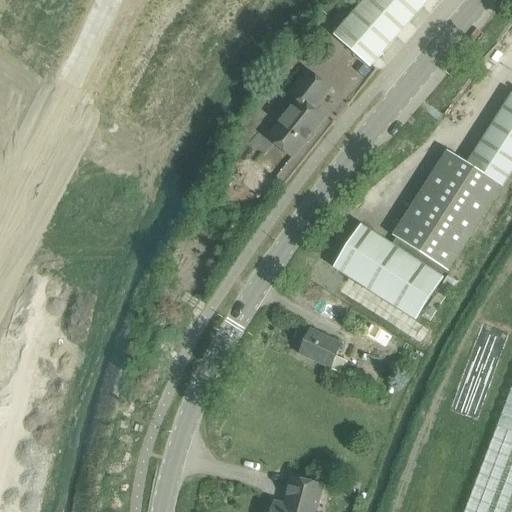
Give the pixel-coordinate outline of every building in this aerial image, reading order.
[(365,0),(334,37),(370,68),(430,0),(365,0)] [(293,157),(323,118),(312,110),(328,89),(307,72),(290,94),(298,101),(269,138),(293,157)] [(393,237),(396,239),(392,246),(361,226),(334,269),(416,322),(444,279),(441,277),(445,270),(448,273),(505,185),(504,184),(511,171),(511,95),(468,164),(448,152),(393,237)] [(222,172),(211,188),(222,196),(233,180),(222,172)] [(299,355),(330,370),(340,374),(346,362),(336,357),(342,345),(310,331),(299,355)] [(511,511),(511,388),(465,511),(511,511)] [(274,505),(272,511),(315,511),(322,488),(291,479),(287,496),(285,495),(282,507),(274,505)]
